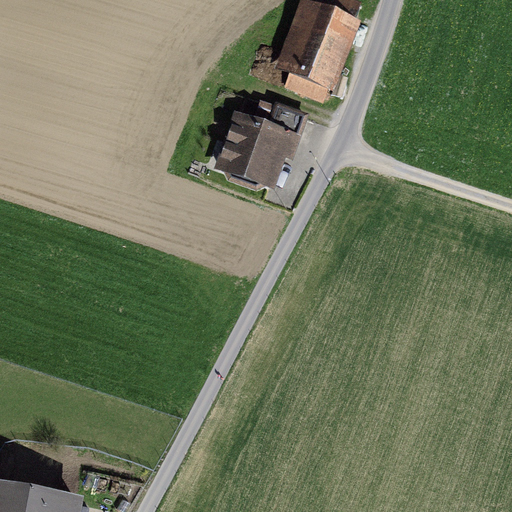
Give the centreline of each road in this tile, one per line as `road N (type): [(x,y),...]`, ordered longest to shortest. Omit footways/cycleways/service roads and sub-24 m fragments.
road 1 (track): [(392,0),(338,149),(145,511)]
road 2 (track): [(511,205),(338,149)]
